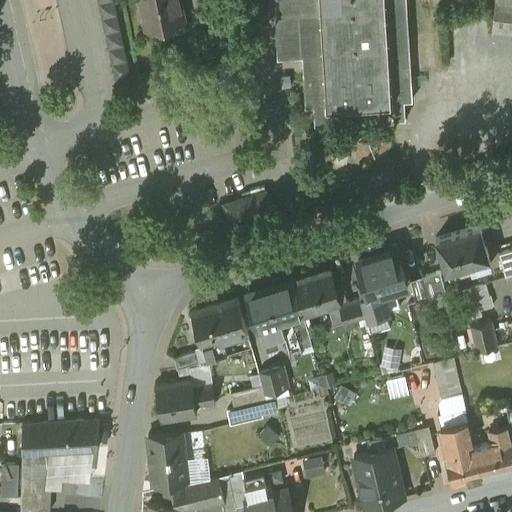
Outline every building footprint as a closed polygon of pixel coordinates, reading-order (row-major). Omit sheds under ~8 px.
[(130,73),(115,0),(99,0),(114,76),(130,73)] [(180,0),(139,0),(145,27),(166,23),(168,33),(187,29),(180,0)] [(275,0),(276,12),(275,12),(276,39),(277,55),(302,54),(305,104),(314,104),(315,122),(327,121),(325,103),(392,99),(393,117),(405,117),(404,98),(412,98),(410,64),(406,0),(275,0)] [(511,2),(495,0),(494,8),(491,32),(511,34),(511,2)] [(233,207),(239,227),(240,227),(240,225),(270,216),(271,218),(272,218),(264,190),(237,197),(239,205),(233,207)] [(237,197),(223,201),(231,230),(239,227),(233,207),(239,205),(237,197)] [(476,224),(436,236),(446,269),(470,262),(472,267),(488,263),(476,224)] [(397,248),(358,260),(365,283),(358,285),(361,295),(366,314),(400,305),(394,287),(407,283),(397,248)] [(511,248),(499,252),(505,275),(511,273),(511,248)] [(331,267),(294,279),(304,314),(329,306),(341,302),(341,301),(346,300),(343,289),(345,287),(343,279),(335,281),(331,267)] [(440,270),(422,275),(428,296),(446,291),(440,270)] [(422,275),(410,278),(416,300),(428,296),(422,275)] [(294,278),(247,292),(257,328),(280,321),(287,343),(310,336),(304,314),(294,279),(294,278)] [(468,311),(495,303),(489,279),(461,287),(468,311)] [(346,300),(341,301),(341,302),(329,306),(334,322),(366,314),(361,295),(346,300)] [(238,296),(193,309),(203,344),(207,357),(229,351),(225,337),(248,331),(238,296)] [(492,318),(471,323),(477,348),(498,343),(492,318)] [(197,348),(174,354),(178,366),(200,360),(197,348)] [(400,352),(384,350),(382,362),(398,364),(398,362),(404,363),(405,355),(399,354),(400,352)] [(454,355),(433,360),(444,407),(464,402),(454,355)] [(282,363),(259,369),(262,382),(265,390),(288,384),(282,363)] [(191,376),(155,382),(161,417),(197,411),(196,403),(216,399),(212,381),(192,384),(191,376)] [(262,382),(231,390),(235,405),(260,400),(267,398),(265,390),(262,382)] [(235,405),(228,407),(231,422),(263,415),(260,400),(235,405)] [(465,406),(437,412),(447,451),(446,452),(453,484),(482,477),(474,445),(467,446),(466,442),(473,440),(465,406)] [(100,417),(23,421),(23,453),(53,451),(93,449),(98,448),(100,417)] [(429,424),(414,427),(421,454),(435,451),(429,424)] [(506,424),(489,428),(492,440),(474,445),(482,477),(511,469),(511,433),(509,435),(506,424)] [(181,429),(148,433),(154,483),(187,479),(181,429)] [(382,435),(369,438),(371,447),(384,443),(382,435)] [(391,445),(354,454),(366,505),(404,496),(391,445)] [(93,449),(53,451),(52,474),(54,474),(53,486),(60,487),(62,477),(89,479),(93,449)] [(53,451),(23,453),(23,475),(23,476),(45,476),(52,474),(53,451)] [(305,474),(326,471),(323,454),(302,457),(305,474)] [(19,463),(2,462),(2,494),(18,495),(19,463)] [(242,469),(229,473),(233,488),(232,489),(236,506),(246,504),(245,497),(248,497),(243,476),(244,476),(242,469)] [(244,476),(243,476),(248,497),(245,497),(246,504),(247,511),(294,511),(288,486),(269,491),(264,471),(244,476)] [(229,473),(219,475),(225,499),(222,499),(224,511),(237,511),(236,506),(232,489),(233,488),(229,473)] [(45,476),(23,476),(23,475),(22,475),(21,510),(52,510),(53,486),(54,474),(52,474),(45,476)] [(219,475),(189,482),(195,506),(222,499),(225,499),(219,475)] [(181,484),(164,488),(166,502),(148,503),(148,511),(184,511),(182,484),(181,484)]
